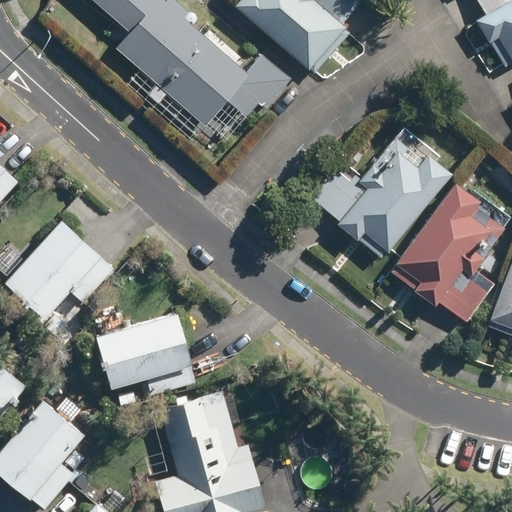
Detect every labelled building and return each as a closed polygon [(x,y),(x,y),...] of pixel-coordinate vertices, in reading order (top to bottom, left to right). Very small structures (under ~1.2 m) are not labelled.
[(245,68),(169,0),(82,0),(95,11),(78,30),(100,49),(115,32),(122,37),(110,50),(121,60),(125,55),(140,68),(128,81),(190,137),(203,122),(224,140),(259,100),(265,106),(291,77),(261,50),(245,68)] [(234,0),(233,2),(314,71),(352,27),(343,20),(360,0),(234,0)] [(475,15),(503,67),(511,61),(511,0),(477,0),(483,10),(475,15)] [(381,254),(450,171),(400,129),(361,175),(356,171),(350,177),(336,165),(311,196),(381,254)] [(0,199),(20,177),(0,158),(0,199)] [(476,194),(455,179),(391,269),(464,321),(491,283),(473,270),(511,215),(511,212),(480,189),(476,194)] [(116,265),(61,215),(4,278),(46,315),(70,288),(84,301),(116,265)] [(511,259),(489,316),(511,324),(511,259)] [(177,309),(95,334),(110,384),(143,374),(149,394),(199,379),(177,309)] [(0,412),(25,382),(27,378),(0,356),(0,412)] [(223,387),(161,405),(158,406),(176,472),(156,478),(165,511),(245,511),(265,506),(247,441),(239,444),(223,387)] [(57,407),(41,394),(0,445),(0,470),(47,509),(87,459),(71,446),(85,428),(72,417),(81,406),(67,395),(57,407)] [(118,511),(110,511),(97,500),(96,499),(85,511),(120,511),(118,511)]
